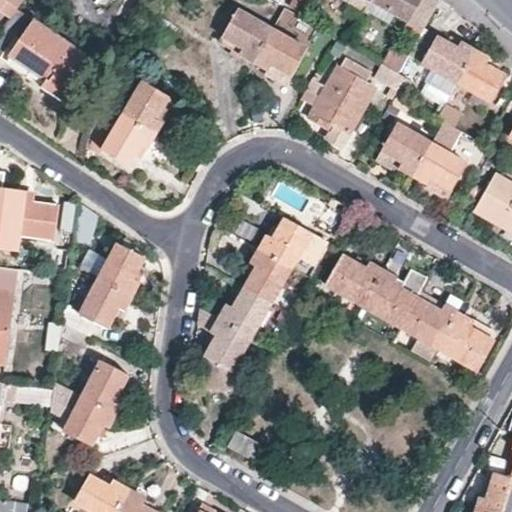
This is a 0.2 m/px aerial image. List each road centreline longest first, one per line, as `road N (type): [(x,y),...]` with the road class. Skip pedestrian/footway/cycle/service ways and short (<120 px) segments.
road 1 (residential): [(187,254),(219,176),(245,155),(277,152),(511,281)]
road 2 (residential): [(280,511),(187,459),(171,414),(187,254)]
road 3 (residential): [(0,130),(187,254)]
road 4 (residential): [(511,371),(429,511)]
